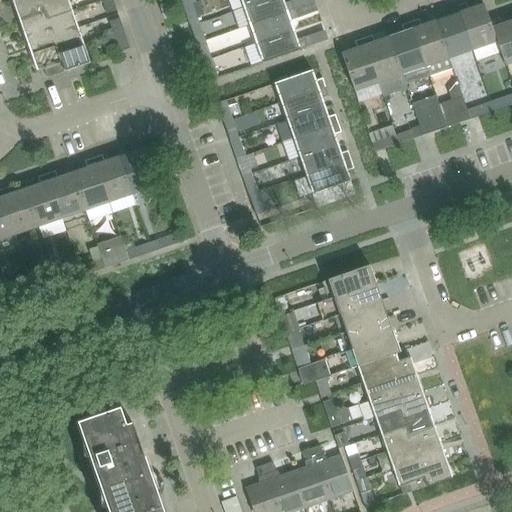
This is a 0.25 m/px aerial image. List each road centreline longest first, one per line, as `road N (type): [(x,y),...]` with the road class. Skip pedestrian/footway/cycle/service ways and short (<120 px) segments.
road 1 (residential): [(206,511),(139,302)]
road 2 (residential): [(401,208),(446,333),(511,310)]
road 3 (residential): [(226,271),(160,86)]
road 4 (residential): [(226,271),(401,208)]
road 5 (residential): [(14,127),(37,129),(160,86)]
road 6 (residential): [(0,350),(139,302)]
